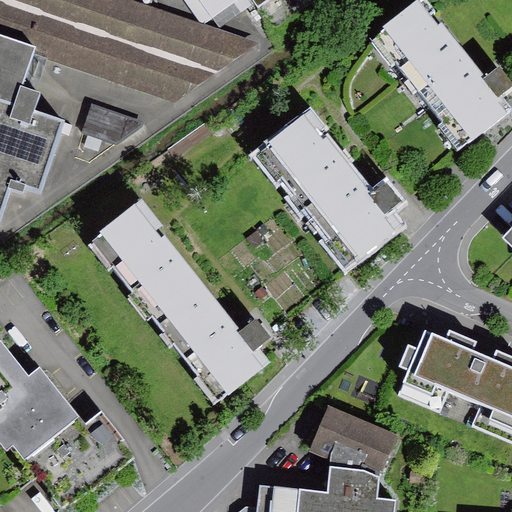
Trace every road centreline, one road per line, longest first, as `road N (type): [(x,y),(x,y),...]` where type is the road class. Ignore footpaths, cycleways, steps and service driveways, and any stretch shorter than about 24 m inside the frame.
road 1 (residential): [(419,266),(179,503)]
road 2 (residential): [(26,318),(179,503)]
road 3 (residential): [(511,168),(419,266)]
